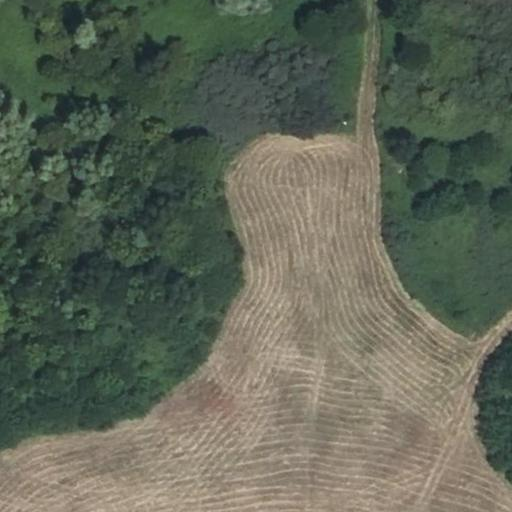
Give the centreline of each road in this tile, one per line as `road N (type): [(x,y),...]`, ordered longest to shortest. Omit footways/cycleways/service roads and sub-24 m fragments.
road 1 (track): [(511,319),(488,336),(456,438),(411,511)]
road 2 (track): [(511,167),(480,203),(488,336)]
